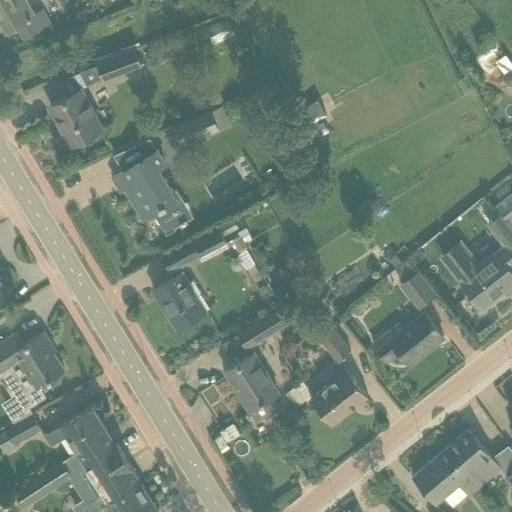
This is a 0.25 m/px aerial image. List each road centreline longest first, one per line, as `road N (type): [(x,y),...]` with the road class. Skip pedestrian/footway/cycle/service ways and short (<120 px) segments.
road 1 (tertiary): [(218,511),(0,153)]
road 2 (residential): [(299,511),(511,348)]
